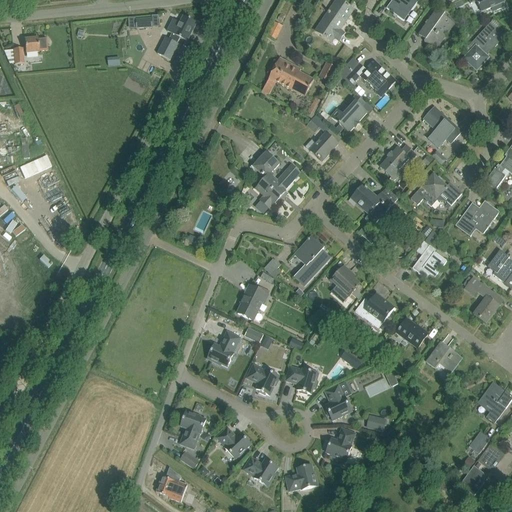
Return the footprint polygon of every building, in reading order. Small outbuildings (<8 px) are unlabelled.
[(339,31),(353,11),(337,0),(315,32),(331,43),(334,39),(339,42),(344,35),(339,31)] [(395,0),(389,10),(387,9),(386,9),(391,12),(390,13),(393,15),(394,14),(404,22),(419,0),(395,0)] [(502,4),(504,3),(502,0),(467,0),(470,5),(476,3),(481,13),(491,9),(493,13),(504,8),(502,4)] [(437,10),(419,36),(426,41),(424,43),(436,51),(455,25),(443,16),(444,15),(437,10)] [(173,24),(169,33),(172,34),(169,40),(166,39),(157,55),(170,61),(178,45),(177,45),(180,39),(187,42),(196,24),(184,18),(179,27),(173,24)] [(152,20),(136,21),(136,29),(153,28),(152,20)] [(470,54),(464,60),(477,72),(488,59),(486,57),(504,38),(490,24),(466,50),(470,54)] [(282,30),(273,25),(267,36),(276,41),(282,30)] [(38,39),(24,40),(25,54),(39,53),(39,52),(47,51),(46,38),(38,39)] [(14,65),(24,64),(23,49),(13,50),(14,65)] [(301,70),(280,59),(269,80),(262,94),(268,98),(276,83),(305,98),(314,81),(300,74),(301,70)] [(359,65),(357,68),(351,63),(354,60),(353,59),(347,66),(345,69),(339,78),(350,88),(354,91),(355,90),(351,86),(365,71),(359,65)] [(326,64),(318,78),(331,84),(338,70),(326,64)] [(375,64),(362,79),(371,87),(376,91),(375,92),(381,98),(387,91),(387,92),(395,83),(375,64)] [(349,134),(367,114),(361,109),(365,104),(356,96),(351,101),(355,104),(344,117),(338,112),(332,118),(340,126),(339,126),(349,134)] [(462,133),(435,108),(423,121),(436,132),(429,140),(438,149),(446,141),(451,145),(462,133)] [(511,118),(506,113),(499,120),(509,129),(511,126),(511,118)] [(322,163),(338,146),(337,144),(341,139),(316,116),(311,122),(307,127),(315,134),(319,129),(325,135),(316,145),(312,142),(306,149),(310,152),(322,163)] [(0,167),(22,166),(21,141),(2,143),(2,146),(0,145),(0,167)] [(511,146),(507,154),(509,155),(500,167),(498,166),(485,183),(496,191),(506,177),(502,174),(505,170),(511,175),(511,146)] [(389,159),(380,168),(395,181),(400,176),(397,173),(403,166),(406,168),(416,157),(406,147),(401,152),(398,149),(393,155),(391,153),(387,157),(389,159)] [(285,192),(301,174),(292,166),(278,182),(270,175),(280,165),(267,153),(261,159),(263,161),(255,169),(266,179),(260,185),(259,185),(255,190),(263,198),(262,199),(262,200),(260,202),(269,210),(271,208),(280,199),(282,201),(287,195),(285,193),(286,193),(285,192)] [(441,153),(436,159),(445,168),(451,163),(441,153)] [(297,154),(294,158),(300,162),(303,159),(297,154)] [(430,159),(427,166),(433,168),(436,162),(430,159)] [(447,187),(433,175),(422,188),(411,200),(418,206),(423,200),(426,203),(425,204),(427,206),(428,204),(431,208),(437,201),(447,203),(451,207),(462,195),(450,184),(447,187)] [(398,200),(386,189),(376,200),(367,192),(368,191),(366,189),(365,190),(363,187),(357,194),(357,193),(351,200),(356,205),(357,204),(369,215),(365,220),(373,227),(398,200)] [(471,206),(457,226),(467,234),(472,228),(475,231),(476,229),(484,235),(499,215),(487,206),(483,212),(480,210),(479,211),(471,206)] [(425,224),(422,228),(429,234),(432,230),(425,224)] [(362,235),(374,246),(383,236),(371,225),(362,235)] [(433,232),(426,240),(434,246),(440,238),(433,232)] [(450,237),(444,232),(441,237),(447,241),(450,237)] [(306,267),(295,279),(306,289),(330,259),(321,252),(324,249),(311,238),(309,240),(308,241),(308,242),(299,252),(295,257),(306,267)] [(422,257),(413,270),(426,279),(429,275),(435,279),(447,263),(435,254),(437,251),(430,246),(426,252),(422,257)] [(500,252),(488,268),(495,273),(493,276),(511,290),(511,289),(511,263),(508,260),(509,259),(500,252)] [(280,273),(276,270),(279,267),(273,261),(265,270),(276,280),(280,275),(280,273)] [(344,268),(331,282),(349,298),(356,291),(358,290),(357,289),(360,286),(348,275),(350,273),(344,268)] [(270,290),(275,287),(268,275),(263,278),(270,290)] [(472,280),(465,290),(470,293),(473,289),(487,298),(474,316),(486,325),(499,307),(498,307),(502,302),(472,280)] [(250,287),(241,304),(242,305),(238,315),(253,322),(254,320),(259,323),(264,314),(258,311),(262,303),(265,304),(269,296),(250,287)] [(370,304),(365,300),(355,313),(378,330),(394,309),(376,295),(370,304)] [(407,320),(397,334),(417,350),(428,335),(421,329),(420,330),(407,320)] [(263,337),(248,330),(245,337),(260,344),(263,337)] [(227,369),(231,361),(232,362),(235,357),(233,356),(234,355),(233,355),(240,340),(227,333),(220,348),(215,346),(210,356),(208,360),(211,362),(217,365),(221,366),(227,369)] [(261,348),(268,351),(273,341),(266,337),(261,348)] [(441,344),(427,364),(435,370),(439,365),(451,374),(462,360),(441,344)] [(379,360),(369,352),(365,358),(375,365),(379,360)] [(359,357),(353,366),(358,370),(364,361),(359,357)] [(278,381),(279,378),(265,371),(265,372),(253,366),(247,380),(258,385),(256,390),(260,392),(259,394),(265,397),(266,395),(270,397),(275,387),(276,388),(279,381),(278,381)] [(311,395),(313,388),(314,389),(315,387),(317,380),(318,375),(303,371),(302,372),(290,368),(286,382),(298,386),(297,391),(301,392),(300,394),(307,396),(307,394),(311,395)] [(494,424),(511,400),(511,397),(506,393),(505,395),(491,385),(493,386),(481,402),(493,411),(487,418),(494,424)] [(330,417),(332,422),(352,413),(350,408),(345,398),(344,398),(338,387),(325,393),(331,405),(325,407),(327,411),(326,412),(329,418),(330,417)] [(205,429),(203,428),(206,421),(199,419),(200,418),(197,416),(190,414),(187,413),(185,417),(181,428),(186,430),(180,445),(194,451),(200,435),(201,435),(201,434),(203,434),(205,429)] [(369,417),(366,429),(384,433),(387,420),(369,417)] [(225,449),(236,461),(238,458),(239,459),(244,454),(243,453),(251,446),(248,442),(249,441),(245,437),(244,438),(241,435),(237,439),(228,429),(217,439),(226,449),(225,449)] [(326,454),(333,457),(333,458),(335,459),(341,461),(346,463),(347,458),(348,459),(352,448),(351,447),(356,435),(342,430),(337,442),(332,440),(330,444),(329,443),(326,450),(328,450),(326,454)] [(480,433),(469,448),(479,455),(490,441),(480,433)] [(383,439),(376,436),(374,443),(379,445),(382,446),(385,440),(383,439)] [(490,445),(477,463),(492,473),(505,456),(490,445)] [(184,456),(180,461),(194,470),(199,463),(191,457),(189,459),(184,456)] [(275,475),(274,475),(278,469),(275,467),(275,465),(270,462),(269,463),(265,461),(262,466),(251,459),(244,471),(255,478),(254,479),(264,485),(268,487),(270,483),(271,483),(274,477),(275,475)] [(314,473),(313,474),(312,467),(308,468),(307,466),(301,468),(301,469),(297,470),(298,476),(286,479),(289,493),(302,490),(302,491),(313,488),(317,487),(316,482),(317,482),(315,475),(314,473)] [(484,474),(474,467),(460,486),(470,493),(484,474)] [(208,473),(203,468),(198,472),(204,477),(208,473)] [(162,478),(156,494),(169,498),(169,500),(181,504),(187,486),(179,483),(181,478),(169,469),(166,479),(162,478)] [(192,501),(204,506),(202,511),(203,511),(213,511),(217,505),(195,494),(192,501)] [(505,500),(502,503),(508,508),(511,505),(505,500)]
